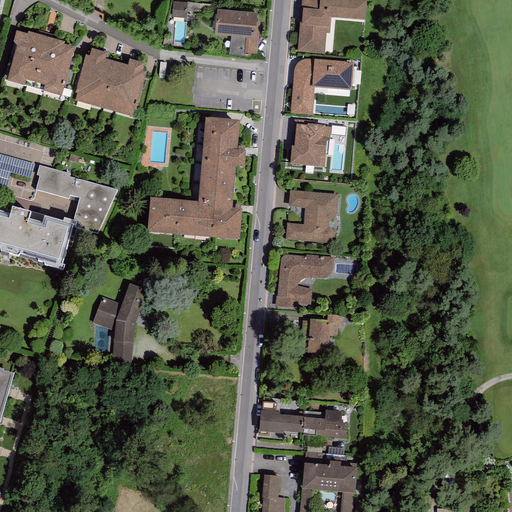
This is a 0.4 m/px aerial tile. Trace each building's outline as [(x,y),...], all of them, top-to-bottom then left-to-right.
[(366,0),(301,0),(301,15),(326,16),(365,19),(366,0)] [(176,1),(174,16),(189,18),(190,3),(176,1)] [(256,10),(215,6),(213,31),(254,34),(256,10)] [(326,16),(301,15),(299,53),(324,55),(326,16)] [(27,37),(16,34),(13,44),(17,48),(7,83),(61,99),(76,50),(64,47),(65,44),(27,34),(27,37)] [(147,62),(88,47),(74,101),(132,116),(147,62)] [(356,63),(296,59),(293,113),(313,115),(314,86),(354,89),(356,63)] [(164,66),(156,65),(155,80),(163,81),(164,66)] [(237,120),(203,117),(197,199),(230,201),(237,120)] [(314,122),(294,120),(290,165),(324,168),(327,140),(330,140),(331,127),(313,126),(314,122)] [(34,179),(37,164),(0,154),(0,183),(9,186),(13,173),(34,179)] [(70,175),(40,167),(37,177),(40,177),(36,191),(69,201),(70,197),(79,199),(73,223),(76,224),(75,229),(97,235),(116,192),(69,178),(70,175)] [(333,242),(336,194),(288,191),(287,208),(305,209),(303,225),(286,224),(285,239),(333,242)] [(230,201),(197,199),(148,195),(145,230),(237,237),(240,202),(230,201)] [(0,252),(0,253),(19,258),(20,257),(44,264),(45,268),(63,273),(64,268),(62,267),(73,228),(44,220),(42,228),(28,224),(31,216),(12,211),(10,218),(0,215),(0,252)] [(332,259),(281,256),(277,307),(298,309),(300,279),(330,281),(332,259)] [(102,297),(92,323),(114,332),(113,357),(132,358),(132,332),(137,312),(147,292),(128,283),(121,303),(102,297)] [(337,316),(310,315),(309,338),(336,339),(337,316)] [(0,423),(14,376),(0,372),(0,423)] [(280,414),(261,412),(259,433),(283,435),(283,433),(284,416),(280,416),(280,414)] [(342,413),(326,412),(325,421),(323,439),(345,440),(347,425),(341,424),(342,413)] [(304,418),(284,416),(283,433),(303,435),(304,419),(304,418)] [(325,421),(304,419),(303,435),(302,437),(323,439),(325,421)] [(329,468),(304,466),(301,492),(313,493),(342,495),(354,497),(357,470),(340,469),(340,465),(330,464),(329,468)] [(279,511),(281,477),(264,476),(262,511),(279,511)] [(311,511),(313,493),(301,492),(299,511),(352,511),(354,497),(342,495),(340,511),(311,511)]
